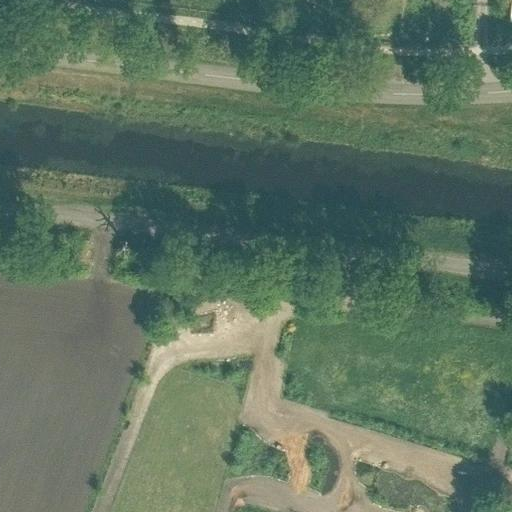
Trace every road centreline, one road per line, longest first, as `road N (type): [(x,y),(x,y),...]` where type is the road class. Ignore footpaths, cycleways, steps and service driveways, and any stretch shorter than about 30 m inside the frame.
road 1 (unclassified): [(0,206),(511,269)]
road 2 (tertiary): [(0,48),(385,95),(511,93)]
